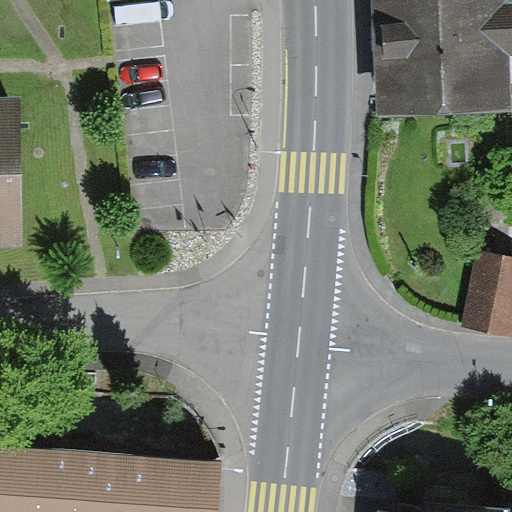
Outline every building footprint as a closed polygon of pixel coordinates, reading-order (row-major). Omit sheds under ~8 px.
[(511,0),(380,0),(383,93),(511,89),(510,47),(511,46),(511,0)] [(0,247),(23,247),(20,95),(0,95),(0,247)] [(511,250),(479,245),(466,317),(511,325),(511,250)] [(212,511),(217,441),(0,426),(0,511),(212,511)] [(511,511),(511,503),(382,500),(381,511),(511,511)]
